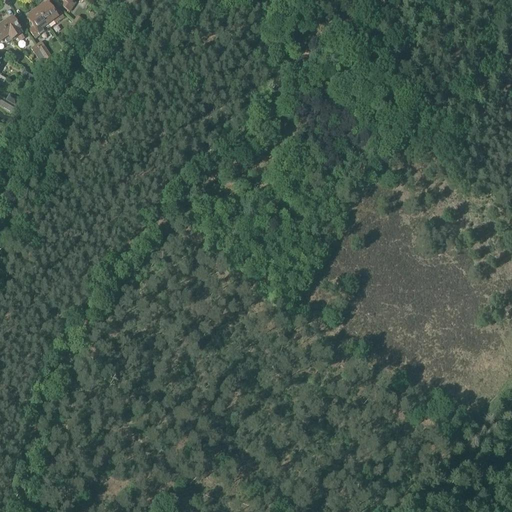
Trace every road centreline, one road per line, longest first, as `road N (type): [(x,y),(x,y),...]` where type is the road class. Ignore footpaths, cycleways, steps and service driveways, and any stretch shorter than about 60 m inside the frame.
road 1 (track): [(273,0),(272,103),(247,145),(138,237),(81,305),(34,420),(10,511)]
road 2 (track): [(0,200),(125,1)]
